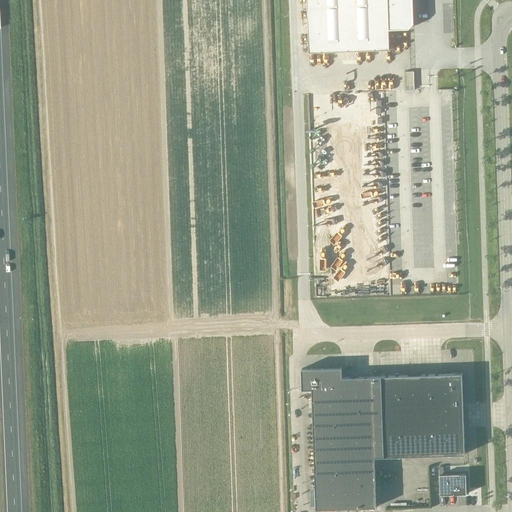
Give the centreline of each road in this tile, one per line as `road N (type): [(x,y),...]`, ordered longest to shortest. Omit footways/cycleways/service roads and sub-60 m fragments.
road 1 (unknown): [(310,335),(293,0)]
road 2 (motorway): [(13,511),(0,195)]
road 3 (tertiary): [(508,329),(498,39),(505,15)]
road 4 (unclassified): [(508,329),(292,335)]
